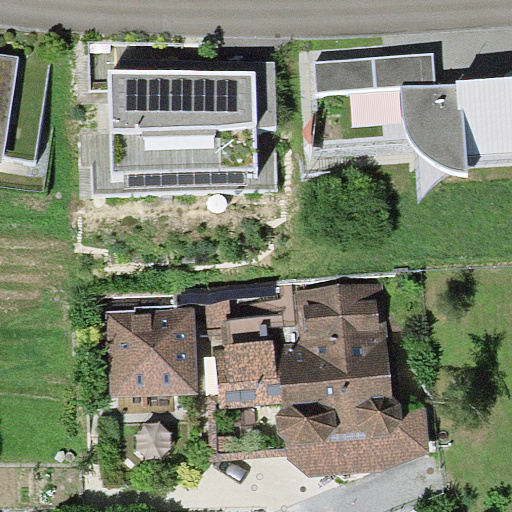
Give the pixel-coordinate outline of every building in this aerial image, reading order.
[(400,95),(426,93),(424,63),(307,70),(309,101),(400,95)] [(251,81),(112,85),(114,175),(254,170),(251,81)] [(511,87),(426,93),(400,95),(403,143),(421,162),(443,178),(511,173),(511,87)] [(380,419),(371,290),(287,296),(290,347),(276,348),(284,466),(306,482),(385,477),(418,459),(415,416),(380,419)] [(186,320),(108,323),(111,404),(189,401),(186,320)]
